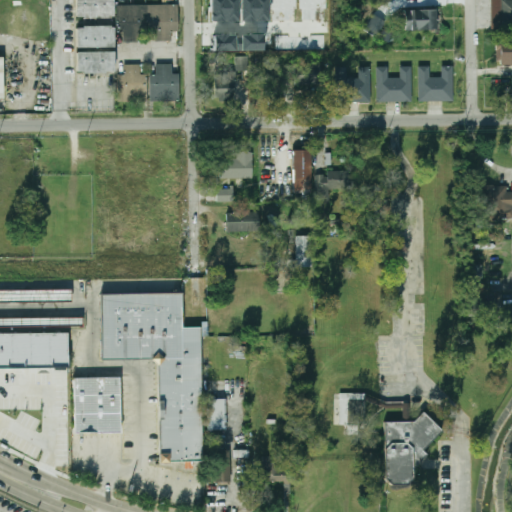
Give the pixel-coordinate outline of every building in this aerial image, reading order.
[(112,0),(76,0),(76,19),(112,19),(112,0)] [(511,0),(490,0),(491,30),(511,29),(511,0)] [(155,40),(177,40),(177,5),(149,4),(149,32),(155,32),(155,40)] [(118,5),(118,42),(143,42),(143,5),(118,5)] [(405,10),(405,31),(438,30),(437,9),(405,10)] [(385,21),(373,15),(365,31),(377,37),(385,21)] [(114,26),(76,26),(76,47),(114,47),(114,26)] [(511,63),(511,39),(496,40),(496,64),(511,63)] [(114,51),(76,51),(76,73),(114,73),(114,51)] [(248,56),(234,57),(235,71),(249,71),(248,56)] [(147,73),(140,73),(140,64),(123,64),(123,74),(118,74),(118,101),(147,101),(147,73)] [(178,65),(155,65),(155,73),(150,73),(150,100),(178,100),(178,65)] [(295,85),(320,84),(319,65),(294,66),(295,85)] [(377,102),(412,101),(411,66),(399,67),(400,78),(388,78),(388,67),(376,67),(377,102)] [(454,101),(453,66),(441,66),(441,77),(429,77),(429,66),(418,66),(418,101),(454,101)] [(335,68),(336,103),(371,102),(370,67),(358,67),(359,78),(347,78),(346,67),(335,68)] [(215,99),(235,98),(235,73),(215,74),(215,99)] [(311,150),(293,150),(293,194),(311,194),(311,150)] [(219,179),(253,179),(253,152),(233,152),(233,158),(219,158),(219,179)] [(316,172),(316,200),(329,200),(329,189),(349,189),(349,172),(316,172)] [(511,187),(481,187),(480,217),(511,217),(511,187)] [(217,201),(234,202),(234,189),(217,189),(217,201)] [(227,231),(259,231),(259,212),(227,212),(227,231)] [(312,267),(312,236),(295,236),(295,267),(312,267)] [(482,266),(471,265),(471,278),(482,279),(482,266)] [(0,289),(71,289),(71,300),(0,300),(0,289)] [(97,296),(182,294),(183,328),(197,328),(201,460),(161,461),(158,358),(98,359),(97,296)] [(470,299),(471,310),(501,309),(501,297),(470,299)] [(83,318),(27,318),(27,325),(83,326),(83,318)] [(0,335),(69,335),(69,371),(0,371),(0,335)] [(73,378),(119,377),(121,433),(74,434),(73,378)] [(339,393),(339,425),(365,425),(365,393),(339,393)] [(224,429),(224,400),(211,400),(211,429),(224,429)] [(386,422),(413,422),(423,413),(441,432),(423,450),(427,454),(413,468),(413,478),(406,485),(392,485),(386,479),(386,422)] [(230,484),(230,453),(214,453),(214,484),(230,484)] [(279,456),(262,456),(262,482),(292,482),(292,471),(279,471),(279,456)]
